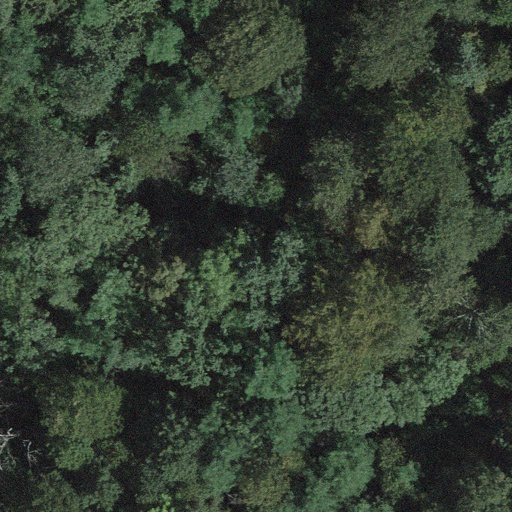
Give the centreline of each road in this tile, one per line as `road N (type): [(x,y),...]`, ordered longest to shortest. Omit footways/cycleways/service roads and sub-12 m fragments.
road 1 (unknown): [(10,511),(269,360),(511,246)]
road 2 (unknown): [(153,0),(34,59),(0,65)]
